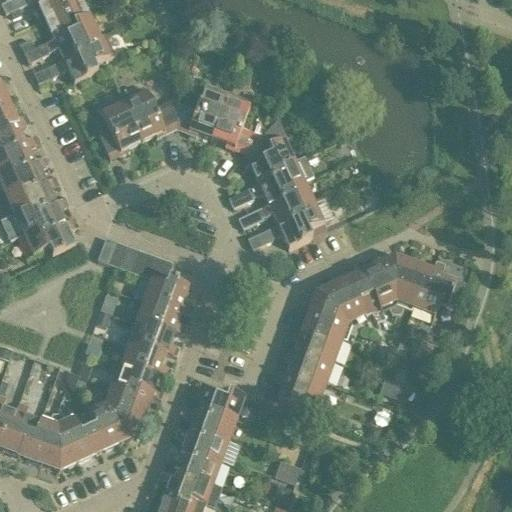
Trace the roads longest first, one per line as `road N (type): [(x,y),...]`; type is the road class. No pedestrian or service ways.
road 1 (residential): [(88,511),(143,488),(221,277)]
road 2 (residential): [(221,277),(232,250),(209,194),(173,177),(85,214)]
road 3 (residential): [(85,214),(2,49)]
road 4 (residential): [(221,277),(283,299),(292,286),(350,258)]
road 5 (residential): [(92,228),(221,277)]
